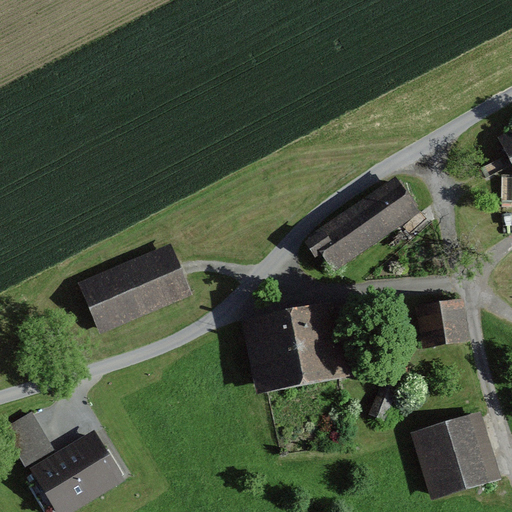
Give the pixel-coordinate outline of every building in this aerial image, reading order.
[(317,243),(337,274),(428,216),(408,184),(317,243)] [(85,284),(105,334),(201,297),(181,246),(85,284)] [(457,307),(434,311),(439,344),(462,341),(457,307)] [(341,308),(256,323),(269,392),(353,377),(341,308)] [(421,437),(439,501),(497,485),(479,421),(421,437)] [(98,438),(33,476),(54,511),(73,511),(124,483),(98,438)]
